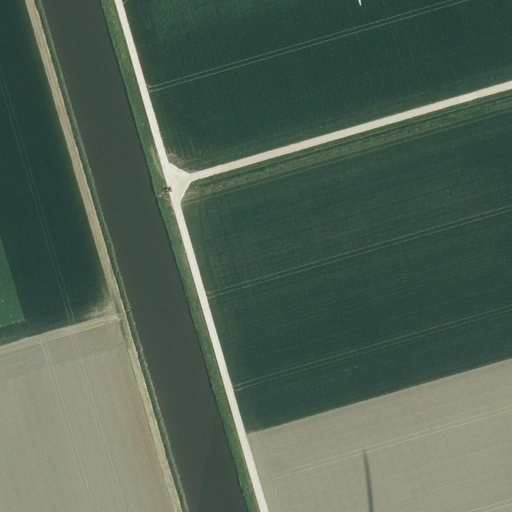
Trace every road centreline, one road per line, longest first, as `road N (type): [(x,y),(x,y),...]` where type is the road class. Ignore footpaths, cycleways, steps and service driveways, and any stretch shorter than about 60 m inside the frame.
road 1 (track): [(117,0),(266,511)]
road 2 (track): [(170,183),(511,84)]
